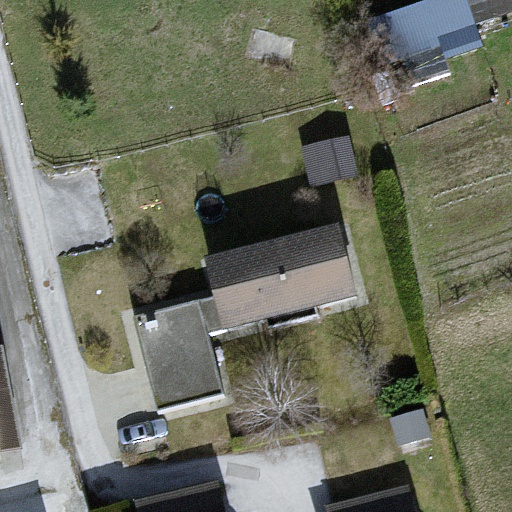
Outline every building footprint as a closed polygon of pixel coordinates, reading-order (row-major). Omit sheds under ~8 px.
[(511,0),(407,0),(388,6),(405,65),(487,41),(478,11),(511,0)] [(341,247),(208,277),(216,315),(222,338),(355,309),(341,247)] [(216,315),(138,331),(156,420),(235,404),(216,315)] [(0,383),(0,473),(15,471),(0,383)] [(220,511),(218,501),(163,511),(220,511)] [(409,511),(407,501),(359,511),(409,511)]
